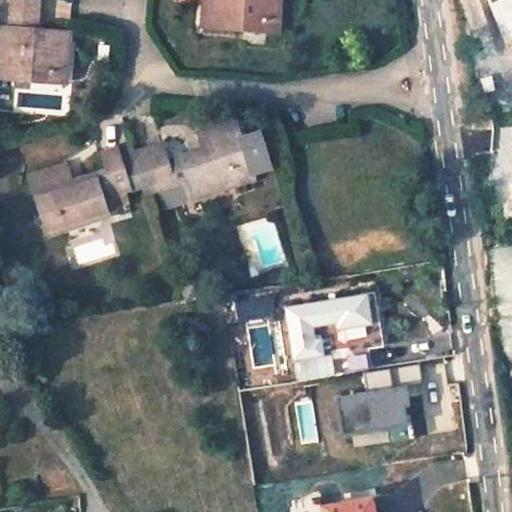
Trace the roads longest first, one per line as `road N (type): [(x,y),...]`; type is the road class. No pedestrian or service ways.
road 1 (tertiary): [(453,143),(506,511)]
road 2 (residential): [(128,23),(155,82),(366,92)]
